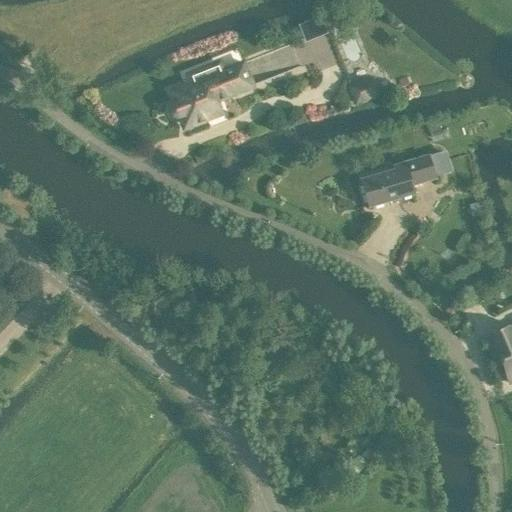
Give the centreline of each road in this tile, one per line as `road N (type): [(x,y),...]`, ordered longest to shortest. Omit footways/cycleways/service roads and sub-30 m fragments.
road 1 (unclassified): [(495,511),(491,446),(467,367),(398,293),(341,256),(106,152),(0,71)]
road 2 (tertiary): [(272,511),(226,433),(0,223)]
road 3 (track): [(141,0),(77,28),(15,84)]
